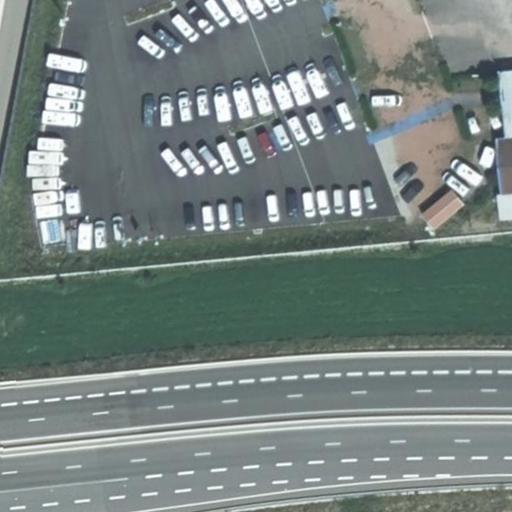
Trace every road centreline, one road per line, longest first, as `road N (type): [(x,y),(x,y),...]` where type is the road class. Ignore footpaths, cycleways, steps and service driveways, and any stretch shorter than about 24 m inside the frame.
road 1 (trunk): [(511,389),(230,400),(0,424)]
road 2 (trunk): [(0,474),(334,444),(511,441)]
road 3 (trunk): [(53,511),(361,468),(511,466)]
